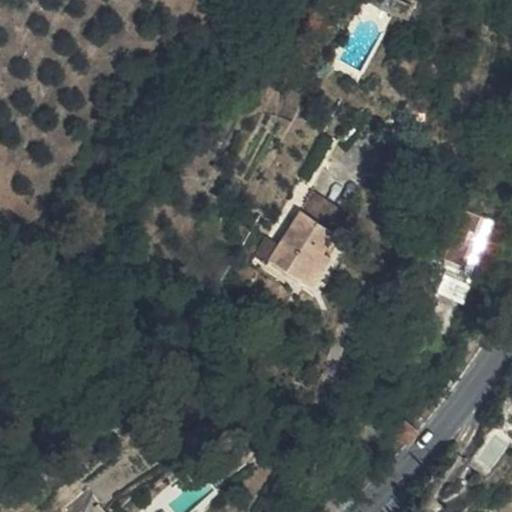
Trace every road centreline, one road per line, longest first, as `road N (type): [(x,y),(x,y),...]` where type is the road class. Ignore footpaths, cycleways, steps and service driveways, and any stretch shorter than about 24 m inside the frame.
road 1 (unknown): [(269,511),(330,403),(380,246),(388,169),(379,155),(362,154),(332,201)]
road 2 (unclassified): [(362,511),(435,434),(511,325)]
